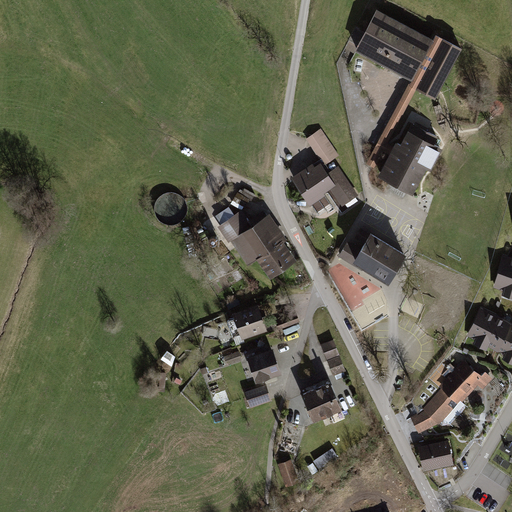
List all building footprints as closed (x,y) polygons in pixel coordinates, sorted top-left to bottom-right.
[(411,82),(367,165),(373,168),(415,90),(442,39),(435,35),(433,40),(411,82)] [(415,90),(435,100),(462,49),(442,39),(415,90)] [(378,176),(413,196),(427,169),(433,172),(444,149),(435,145),(439,138),(413,123),(402,145),(396,142),(378,176)] [(321,160),(324,165),(336,157),(319,131),(307,139),(321,160)] [(321,160),(292,179),(310,205),(332,190),(343,206),(357,197),(337,168),(330,173),(324,165),(321,160)] [(273,275),(296,258),(282,240),(285,239),(267,215),(232,240),(248,262),(258,255),(273,275)] [(348,242),(339,257),(363,271),(364,269),(391,285),(407,255),(371,232),(362,250),(348,242)] [(511,256),(503,253),(493,287),(502,289),(502,292),(511,295),(511,256)] [(437,324),(451,330),(471,285),(441,272),(434,287),(450,294),(437,324)] [(259,303),(234,311),(243,338),(268,330),(259,303)] [(511,320),(481,305),(466,335),(474,340),(473,342),(485,349),(487,345),(502,353),(501,356),(511,361),(511,320)] [(294,313),(277,320),(280,328),(297,321),(294,313)] [(333,340),(321,345),(333,374),(344,369),(333,340)] [(273,345),(248,353),(258,380),(282,371),(273,345)] [(241,352),(225,357),(228,365),(244,360),(241,352)] [(423,406),(409,413),(419,433),(440,424),(457,402),(463,399),(468,403),(493,377),(487,370),(483,373),(465,359),(443,387),(423,406)] [(200,382),(195,393),(201,395),(206,385),(200,382)] [(266,383),(245,390),(251,407),(272,400),(266,383)] [(329,383),(302,394),(313,420),(340,409),(329,383)] [(449,437),(420,445),(426,469),(456,461),(449,437)] [(331,450),(313,461),(319,472),(337,461),(331,450)] [(291,458),(279,462),(288,484),(300,479),(291,458)]
